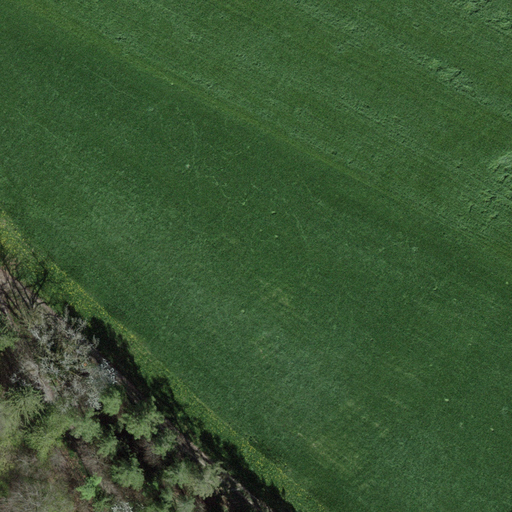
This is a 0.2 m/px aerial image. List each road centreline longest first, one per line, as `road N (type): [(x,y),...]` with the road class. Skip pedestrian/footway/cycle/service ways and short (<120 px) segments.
road 1 (track): [(0,282),(47,314),(259,511)]
road 2 (track): [(0,301),(50,407),(122,511)]
